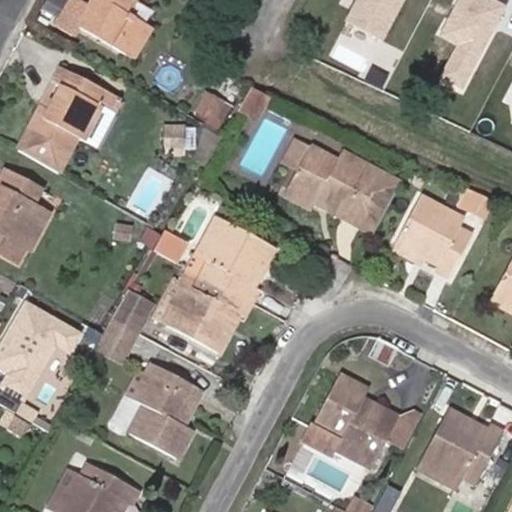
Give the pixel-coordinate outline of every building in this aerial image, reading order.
[(91,0),(88,7),(75,0),(70,0),(54,27),(71,36),(77,26),(135,59),(152,29),(126,14),(118,9),(122,0),(129,0),(133,2),(133,0),(91,0)] [(122,0),(118,9),(126,14),(133,2),(129,0),(122,0)] [(384,38),(404,0),(355,0),(346,18),(384,38)] [(508,7),(494,0),(456,0),(437,37),(454,46),(436,79),(462,93),(508,7)] [(55,109),(45,104),(18,151),(58,174),(78,138),(98,149),(117,116),(104,109),(111,95),(66,69),(57,83),(67,89),(55,109)] [(67,89),(57,83),(45,104),(55,109),(67,89)] [(264,114),(270,100),(255,93),(249,107),(264,114)] [(205,94),(196,110),(209,117),(218,101),(205,94)] [(104,109),(117,116),(125,103),(111,95),(104,109)] [(231,109),(218,101),(209,117),(222,125),(231,109)] [(184,150),(186,130),(166,129),(165,148),(184,150)] [(286,165),(298,172),(312,146),(300,140),(286,165)] [(312,146),(298,172),(288,188),(315,202),(318,196),(327,201),(323,207),(354,224),(361,211),(380,222),(401,183),(342,151),(336,160),(312,146)] [(0,176),(0,187),(3,189),(0,194),(0,254),(15,263),(23,248),(28,251),(48,214),(33,205),(41,191),(3,171),(0,176)] [(310,211),(315,202),(288,188),(284,196),(310,211)] [(466,209),(474,191),(467,188),(459,206),(466,209)] [(474,191),(466,209),(484,217),(492,200),(474,191)] [(315,202),(323,207),(327,201),(318,196),(315,202)] [(429,253),(425,260),(438,266),(435,272),(448,279),(471,236),(458,229),(463,219),(421,197),(396,243),(416,254),(419,248),(429,253)] [(354,224),(373,234),(380,222),(361,211),(354,224)] [(217,216),(195,258),(207,264),(229,223),(217,216)] [(254,274),(259,277),(275,248),(229,223),(207,264),(195,258),(189,269),(251,303),(257,291),(253,288),(247,286),(254,274)] [(161,234),(153,250),(173,261),(184,243),(163,232),(161,234)] [(392,250),(422,266),(425,260),(429,253),(419,248),(416,254),(396,243),(392,250)] [(511,259),(493,294),(511,304),(511,259)] [(193,290),(172,329),(218,354),(234,324),(229,321),(234,310),(240,313),(244,316),(251,303),(189,269),(182,283),(193,290)] [(254,274),(247,286),(253,288),(259,277),(254,274)] [(182,283),(160,323),(172,329),(193,290),(182,283)] [(111,321),(134,332),(145,313),(138,309),(144,299),(128,291),(111,321)] [(511,314),(511,304),(493,294),(489,302),(511,314)] [(144,299),(138,309),(145,313),(150,303),(144,299)] [(79,336),(27,305),(0,349),(0,368),(9,374),(3,385),(23,397),(56,343),(70,352),(79,336)] [(234,310),(229,321),(234,324),(240,313),(234,310)] [(104,333),(95,348),(117,360),(134,332),(111,321),(104,333)] [(391,366),(399,350),(380,341),(372,357),(391,366)] [(183,413),(188,416),(203,391),(152,364),(145,376),(137,371),(109,422),(176,460),(192,432),(182,427),(178,424),(183,413)] [(370,411),(360,405),(364,399),(368,391),(340,376),(314,425),(341,439),(336,449),(370,468),(387,437),(398,417),(373,404),(370,411)] [(364,399),(360,405),(370,411),(373,404),(364,399)] [(398,417),(387,437),(403,445),(421,412),(415,409),(400,413),(398,417)] [(481,438),(471,433),(475,426),(448,411),(420,464),(459,484),(462,478),(474,485),(503,433),(489,425),(485,431),(481,438)] [(178,424),(182,427),(188,416),(183,413),(178,424)] [(9,429),(27,440),(34,429),(16,418),(9,429)] [(304,443),(332,458),(336,449),(341,439),(314,425),(304,443)] [(475,426),(471,433),(481,438),(485,431),(475,426)] [(420,464),(417,470),(455,491),(459,484),(420,464)] [(118,511),(114,510),(120,498),(127,502),(133,505),(140,493),(89,465),(82,478),(63,511),(118,511)] [(68,470),(47,509),(53,511),(63,511),(82,478),(68,470)] [(120,498),(114,510),(118,511),(121,511),(127,502),(120,498)] [(370,511),(372,509),(360,502),(353,511),(370,511)]
